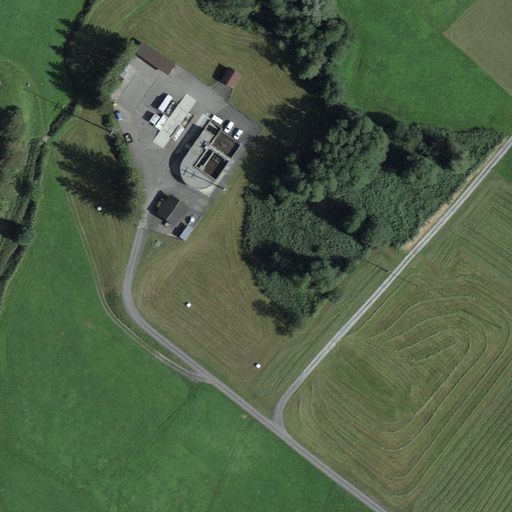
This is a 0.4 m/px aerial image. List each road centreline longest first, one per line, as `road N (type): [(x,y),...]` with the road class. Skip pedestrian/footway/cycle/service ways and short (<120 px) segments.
road 1 (track): [(201,370),(133,334),(111,310),(52,149),(77,118),(98,48),(150,0)]
road 2 (track): [(511,141),(292,387),(279,405),(277,430)]
